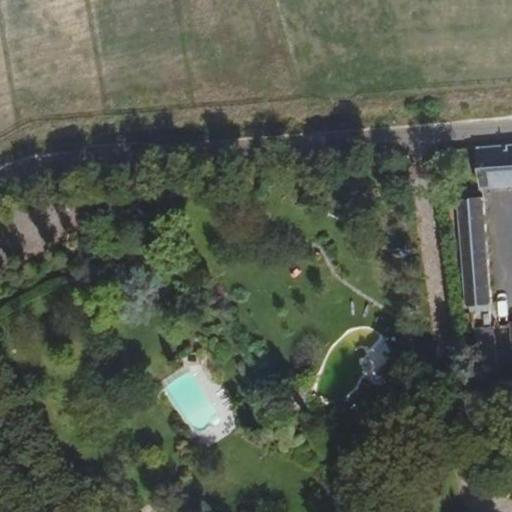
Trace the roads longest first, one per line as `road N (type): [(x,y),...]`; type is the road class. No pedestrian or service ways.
road 1 (unclassified): [(0,181),(46,170),(511,128)]
road 2 (unknown): [(413,137),(436,407),(446,444),(470,482)]
